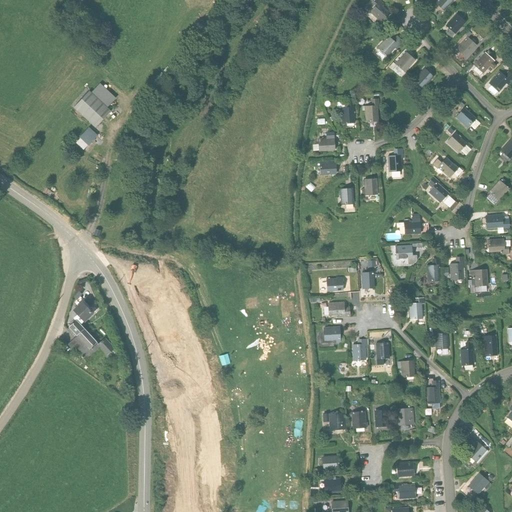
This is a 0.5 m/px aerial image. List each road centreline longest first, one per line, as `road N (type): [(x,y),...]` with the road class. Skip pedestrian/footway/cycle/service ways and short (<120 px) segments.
road 1 (tertiary): [(79,248),(105,283),(136,368),(141,511)]
road 2 (unclassified): [(79,248),(56,322),(0,424)]
road 3 (residential): [(498,117),(464,230),(443,235)]
road 4 (residential): [(471,398),(368,317)]
road 5 (residential): [(458,77),(405,130),(356,151)]
